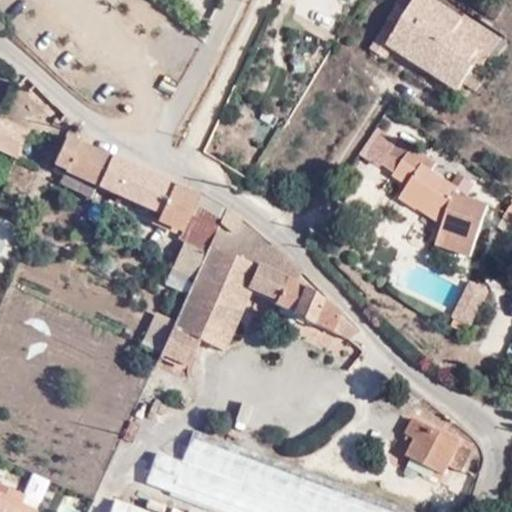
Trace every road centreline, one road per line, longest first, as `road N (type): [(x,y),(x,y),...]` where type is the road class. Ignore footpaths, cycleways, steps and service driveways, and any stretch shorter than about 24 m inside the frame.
road 1 (residential): [(97,511),(167,429),(306,368),(385,353)]
road 2 (unclassified): [(185,174),(247,205),(323,269),(385,353)]
road 3 (unclassified): [(0,46),(93,124),(185,174)]
road 4 (unclassified): [(385,353),(412,382),(476,410),(497,437),(480,511)]
road 5 (residential): [(185,174),(263,0)]
